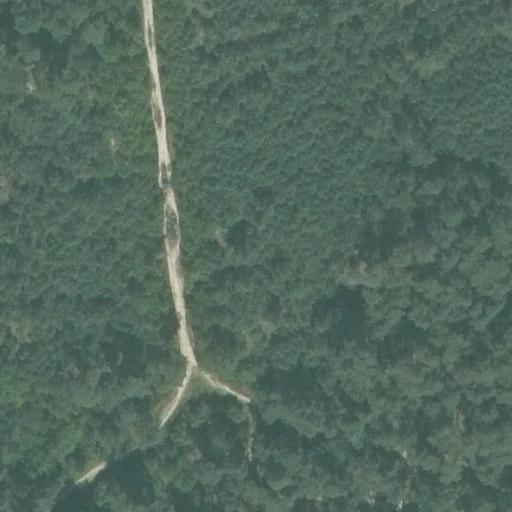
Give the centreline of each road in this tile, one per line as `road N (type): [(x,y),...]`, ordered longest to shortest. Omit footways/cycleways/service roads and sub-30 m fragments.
road 1 (track): [(195,375),(185,349),(147,0)]
road 2 (track): [(511,464),(425,450),(195,375)]
road 3 (track): [(39,511),(128,451),(195,375)]
